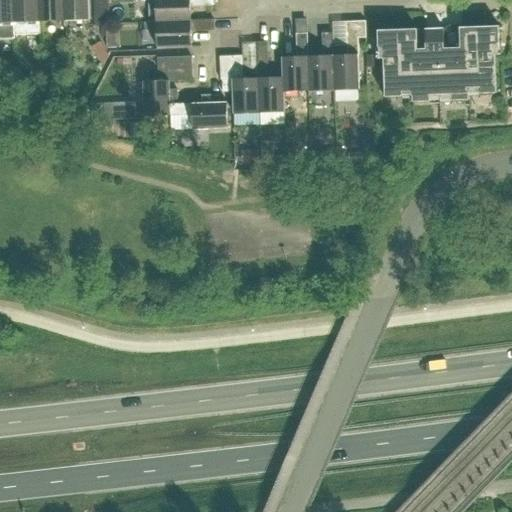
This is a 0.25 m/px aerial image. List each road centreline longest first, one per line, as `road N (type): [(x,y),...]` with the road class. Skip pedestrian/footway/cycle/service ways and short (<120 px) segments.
road 1 (primary): [(511,363),(0,423)]
road 2 (primary): [(0,491),(511,431)]
road 3 (unclassified): [(291,511),(407,232),(461,176),(511,163)]
road 4 (residential): [(286,0),(296,7),(434,0)]
